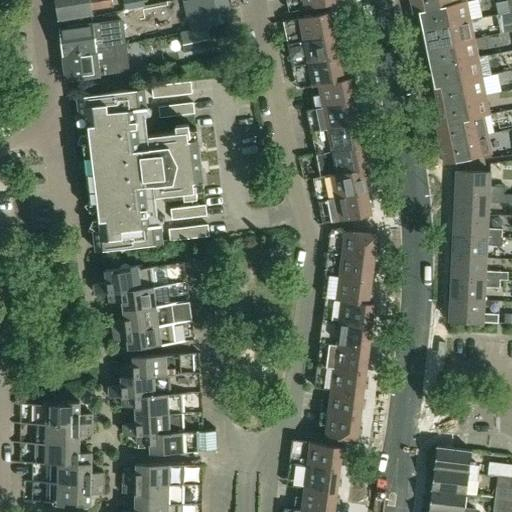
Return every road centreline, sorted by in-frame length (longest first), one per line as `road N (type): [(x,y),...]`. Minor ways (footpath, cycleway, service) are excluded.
road 1 (secondary): [(402,417),(416,218),(373,0)]
road 2 (residential): [(56,134),(36,0)]
